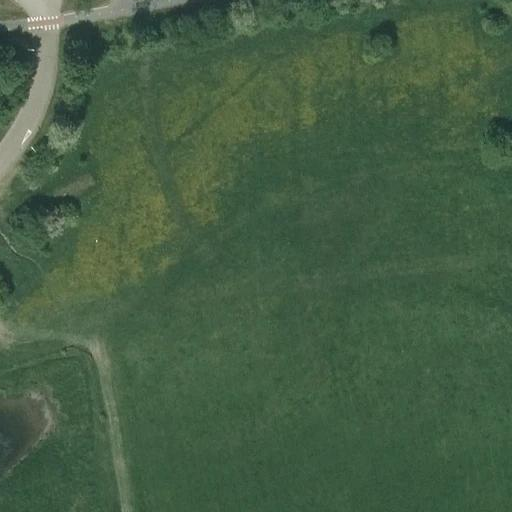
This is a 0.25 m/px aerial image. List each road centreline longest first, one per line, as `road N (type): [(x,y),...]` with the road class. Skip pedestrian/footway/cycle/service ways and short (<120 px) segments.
road 1 (track): [(124,511),(95,326),(0,332)]
road 2 (unclassified): [(0,158),(40,82),(41,0)]
